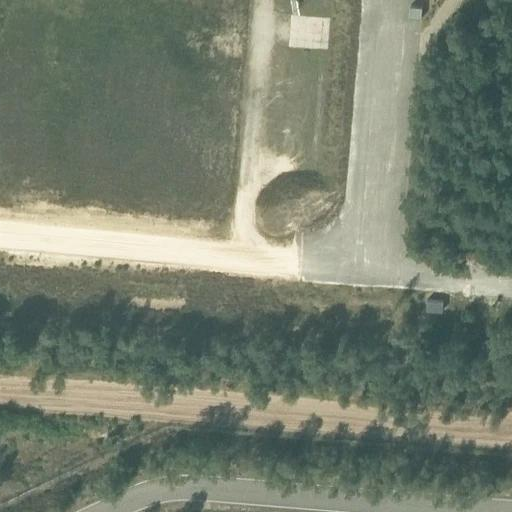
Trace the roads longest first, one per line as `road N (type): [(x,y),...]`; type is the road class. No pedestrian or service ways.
road 1 (track): [(0,393),(511,433)]
road 2 (track): [(365,273),(0,234)]
road 3 (track): [(261,0),(242,254)]
